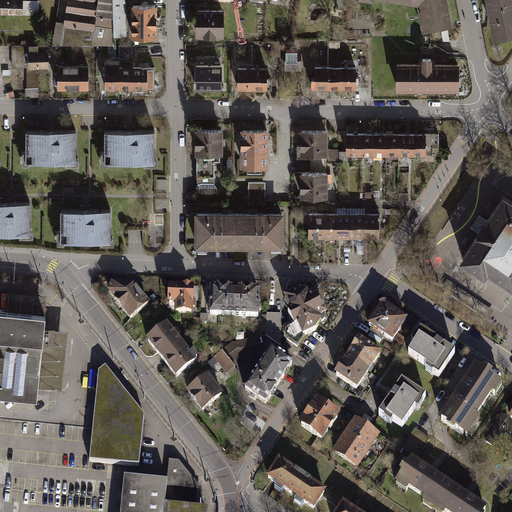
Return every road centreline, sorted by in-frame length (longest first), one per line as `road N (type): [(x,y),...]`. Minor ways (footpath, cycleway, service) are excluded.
road 1 (residential): [(174,107),(486,108)]
road 2 (tertiary): [(68,278),(217,466),(231,511)]
road 3 (residential): [(245,488),(249,465),(375,277)]
road 4 (residential): [(375,277),(486,108)]
road 5 (residential): [(176,265),(375,277)]
road 6 (residential): [(0,107),(174,107)]
road 7 (residential): [(375,277),(511,367)]
road 8 (residential): [(174,107),(176,265)]
